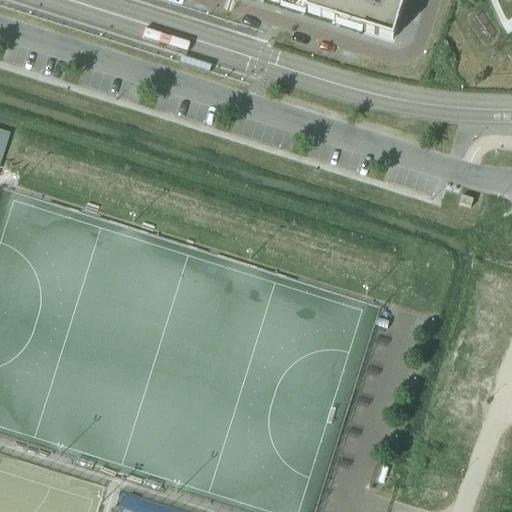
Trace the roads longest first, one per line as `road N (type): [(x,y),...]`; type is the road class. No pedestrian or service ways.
road 1 (unclassified): [(511,183),(0,28)]
road 2 (residential): [(211,0),(394,57),(415,47),(432,0)]
